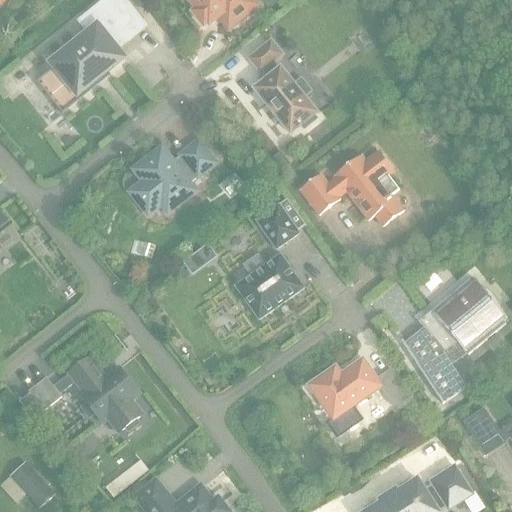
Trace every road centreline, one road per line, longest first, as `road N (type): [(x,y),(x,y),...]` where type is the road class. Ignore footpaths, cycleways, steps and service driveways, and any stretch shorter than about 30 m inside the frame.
road 1 (residential): [(39,207),(189,85)]
road 2 (residential): [(204,413),(343,313)]
road 3 (residential): [(107,292),(204,413)]
road 4 (residential): [(0,380),(107,292)]
road 5 (residential): [(204,413),(273,511)]
